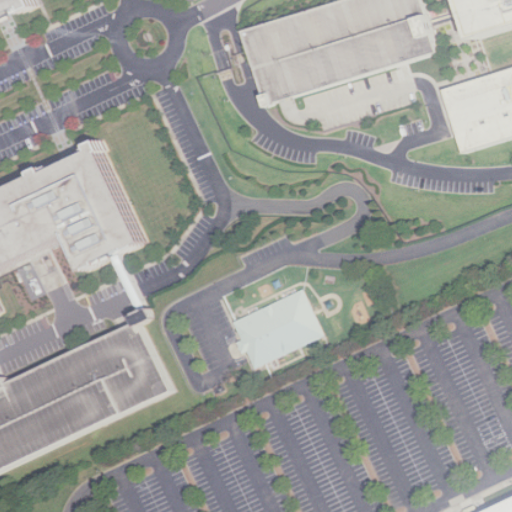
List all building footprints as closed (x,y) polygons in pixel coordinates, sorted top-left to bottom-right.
[(0,0),(0,19),(5,17),(10,14),(12,17),(34,7),(30,0),(28,0),(25,2),(24,0),(0,0)] [(247,30),(344,0),(427,0),(434,21),(443,52),(289,99),(280,102),(266,106),(263,96),(267,95),(265,88),(247,30)] [(511,0),(460,0),(464,11),(472,38),(511,25),(511,0)] [(461,150),(511,134),(511,69),(475,80),(443,89),(461,150)] [(0,192),(31,179),(28,172),(38,168),(41,175),(73,160),(86,154),(83,147),(95,142),(99,151),(92,154),(135,248),(113,257),(80,272),(65,239),(0,268),(0,192)] [(237,322),(260,368),(326,334),(303,288),(237,322)] [(0,471),(0,378),(2,378),(5,385),(124,330),(133,325),(130,318),(140,313),(148,309),(152,319),(142,324),(173,390),(0,471)] [(511,511),(511,501),(489,511),(511,511)]
